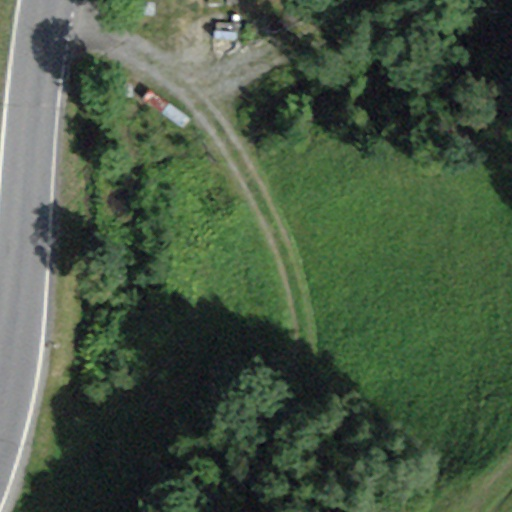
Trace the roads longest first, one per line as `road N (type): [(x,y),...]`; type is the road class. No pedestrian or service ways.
road 1 (track): [(70,0),(213,130),(278,232),(291,398),(236,511)]
road 2 (tertiary): [(0,406),(54,0)]
